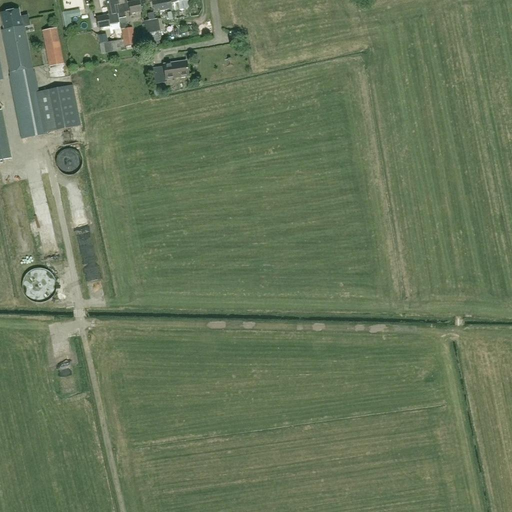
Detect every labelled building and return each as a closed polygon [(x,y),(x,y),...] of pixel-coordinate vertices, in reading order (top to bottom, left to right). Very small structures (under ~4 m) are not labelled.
[(98,0),(99,2),(106,1),(109,15),(96,17),(98,29),(109,27),(109,25),(120,23),(119,19),(116,5),(118,4),(117,0),(98,0)] [(116,5),(119,19),(125,18),(124,12),(130,11),(130,14),(141,11),(139,1),(126,3),(125,0),(117,0),(118,4),(116,5)] [(153,0),(151,1),(153,12),(172,8),(171,6),(171,3),(186,0),(153,0)] [(18,9),(1,13),(4,30),(2,30),(11,78),(10,78),(22,139),(46,134),(46,132),(57,130),(80,126),(72,86),(38,92),(34,72),(33,73),(24,26),(29,25),(27,16),(20,17),(18,9)] [(70,18),(81,16),(80,10),(63,13),(66,30),(72,29),(70,18)] [(149,21),(145,21),(147,34),(148,41),(159,39),(157,32),(160,31),(158,19),(155,19),(154,13),(148,14),(149,21)] [(56,28),(43,31),(50,67),(63,64),(56,28)] [(133,28),(121,30),(123,40),(99,44),(101,54),(125,50),(125,47),(135,45),(133,28)] [(167,82),(166,78),(188,75),(186,62),(164,65),(164,67),(151,68),(154,84),(167,82)] [(0,139),(2,147),(15,145),(7,107),(0,108),(0,139)] [(25,280),(35,301),(47,296),(40,280),(36,282),(33,276),(25,280)]
